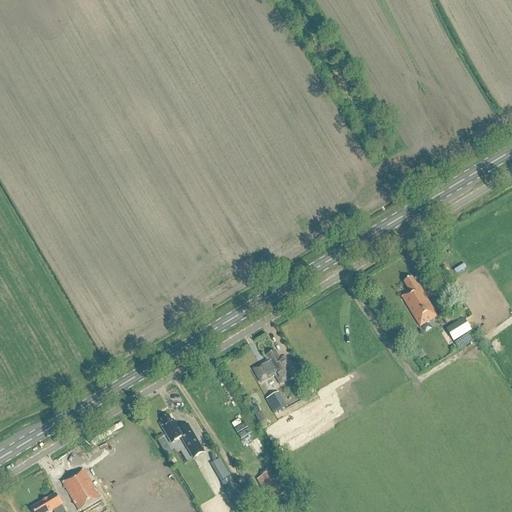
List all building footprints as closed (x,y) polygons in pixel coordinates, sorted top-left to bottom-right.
[(438,317),(419,286),(417,287),(412,279),(404,284),(410,294),(402,299),(420,328),(438,317)] [(456,342),(470,333),(464,322),(449,331),(456,342)] [(402,327),(397,330),(404,343),(410,339),(402,327)] [(275,352),(265,358),(263,359),(265,363),(251,370),(259,385),(274,378),(278,387),(296,378),(284,358),(279,361),(275,352)] [(286,409),(281,399),(278,394),(265,401),(269,409),(268,409),(271,416),(286,409)] [(168,416),(161,420),(163,424),(160,425),(164,431),(163,431),(171,444),(184,437),(186,441),(187,441),(194,437),(194,436),(188,427),(181,431),(176,423),(173,425),(168,416)] [(194,437),(187,441),(197,458),(204,454),(194,437)] [(175,459),(164,441),(158,445),(169,462),(175,459)] [(63,484),(79,511),(101,500),(84,471),(63,484)] [(284,493),(277,483),(275,484),(269,475),(258,482),(264,491),(266,490),(272,501),(284,493)] [(231,504),(235,501),(241,511),(250,511),(242,498),(235,486),(224,492),(231,504)] [(250,488),(243,492),(249,502),(256,498),(250,488)] [(56,496),(41,504),(31,511),(65,511),(62,507),(56,496)] [(108,499),(99,506),(103,511),(112,505),(108,499)]
